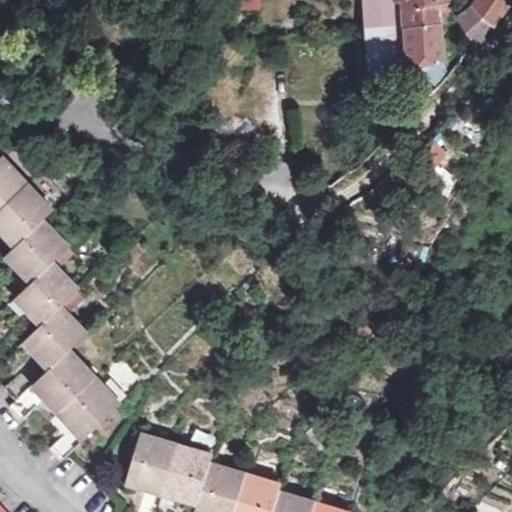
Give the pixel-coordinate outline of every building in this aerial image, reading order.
[(259,8),(259,0),(237,0),(238,8),(259,8)] [(369,0),(370,27),(449,22),(460,21),(458,0),(369,0)] [(511,0),(486,0),(483,10),(499,25),(511,8),(511,0)] [(499,25),(483,10),(468,20),(483,44),(499,25)] [(435,74),(441,89),(455,75),(454,74),(449,22),(370,27),(371,76),(435,74)] [(0,213),(34,182),(8,155),(0,162),(0,213)] [(431,188),(444,172),(427,158),(413,175),(431,188)] [(59,209),(34,182),(0,213),(0,237),(11,228),(23,241),(49,217),(59,209)] [(49,217),(23,241),(14,251),(29,267),(4,290),(15,301),(58,260),(75,244),(49,217)] [(36,307),(50,320),(68,304),(84,287),(58,260),(15,301),(0,314),(0,318),(10,330),(36,307)] [(68,304),(50,320),(32,338),(57,365),(76,347),(93,331),(68,304)] [(65,408),(101,374),(76,347),(57,365),(47,375),(22,399),(16,405),(27,418),(53,394),(65,408)] [(10,387),(22,399),(47,375),(36,363),(10,387)] [(101,374),(65,408),(80,423),(54,447),(67,460),(127,402),(101,374)] [(168,489),(182,442),(150,433),(136,480),(168,489)] [(168,489),(204,500),(216,461),(218,453),(182,442),(168,489)] [(211,511),(239,511),(252,472),(216,461),(204,500),(201,509),(211,511)] [(239,511),(278,511),(285,491),(287,482),(252,472),(239,511)] [(482,505),(504,511),(505,511),(511,493),(511,489),(490,482),(482,505)] [(318,511),(321,502),(285,491),(278,511),(318,511)] [(161,511),(164,505),(150,500),(146,511),(161,511)] [(0,511),(12,511),(2,501),(0,502),(0,511)] [(318,511),(353,511),(321,502),(318,511)]
